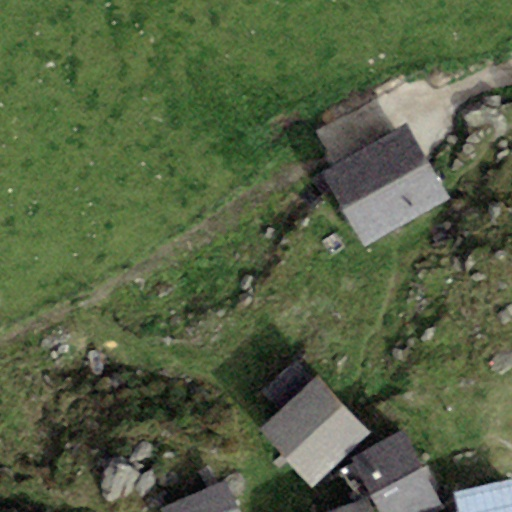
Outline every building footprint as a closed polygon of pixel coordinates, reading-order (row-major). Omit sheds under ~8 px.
[(324,170),(363,244),(449,198),(410,124),(324,170)] [(281,407),(312,377),(296,360),(265,390),(281,407)] [(311,488),(370,431),(315,375),(312,377),(281,407),(256,431),(311,488)] [(352,458),(381,511),(435,511),(443,508),(401,431),(352,458)] [(511,511),(511,477),(453,492),(458,511),(511,511)] [(240,511),(227,480),(160,509),(161,511),(240,511)] [(328,511),(373,511),(368,498),(328,511)]
